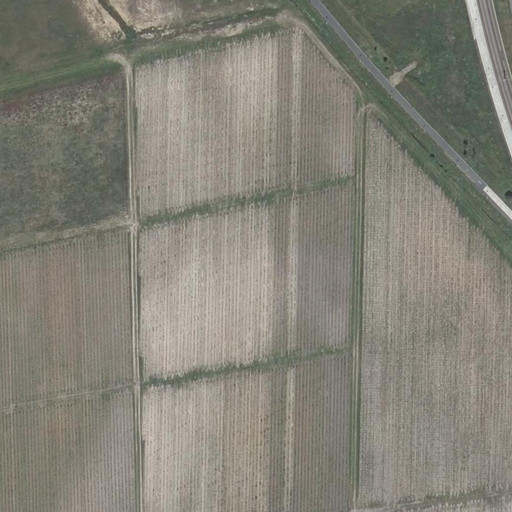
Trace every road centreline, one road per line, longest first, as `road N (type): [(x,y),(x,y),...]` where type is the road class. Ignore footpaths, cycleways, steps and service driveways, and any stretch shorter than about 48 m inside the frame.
road 1 (track): [(139,511),(129,65),(114,56),(0,85)]
road 2 (track): [(511,323),(0,408)]
road 3 (track): [(129,65),(294,21),(511,273)]
road 4 (track): [(416,163),(0,251)]
road 5 (track): [(352,511),(361,99)]
road 6 (track): [(365,511),(511,491)]
